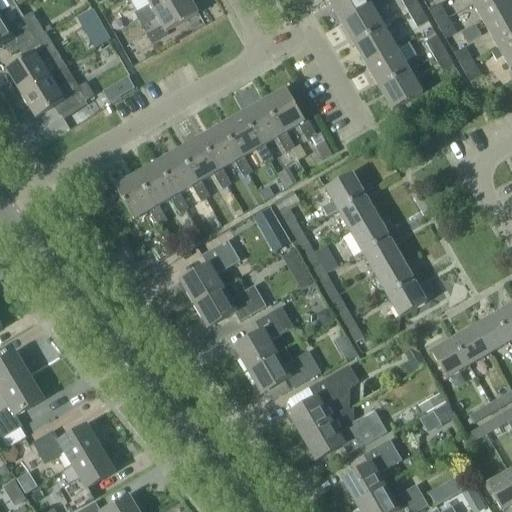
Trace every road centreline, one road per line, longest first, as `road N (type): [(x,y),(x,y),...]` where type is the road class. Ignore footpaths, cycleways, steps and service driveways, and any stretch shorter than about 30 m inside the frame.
road 1 (residential): [(309,511),(40,182)]
road 2 (tertiary): [(250,511),(0,207)]
road 3 (residential): [(40,182),(267,52)]
road 4 (residential): [(267,52),(308,29),(363,123)]
road 5 (residential): [(511,238),(472,167),(511,145)]
